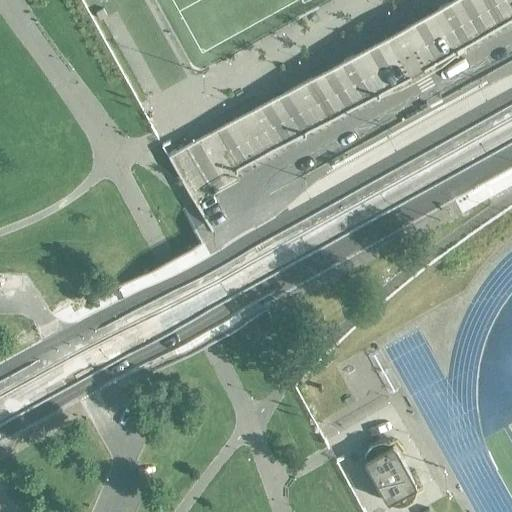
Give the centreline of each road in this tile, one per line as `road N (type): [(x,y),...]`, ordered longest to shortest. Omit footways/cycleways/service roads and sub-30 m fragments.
road 1 (secondary): [(511,99),(0,385)]
road 2 (secondary): [(0,426),(511,142)]
